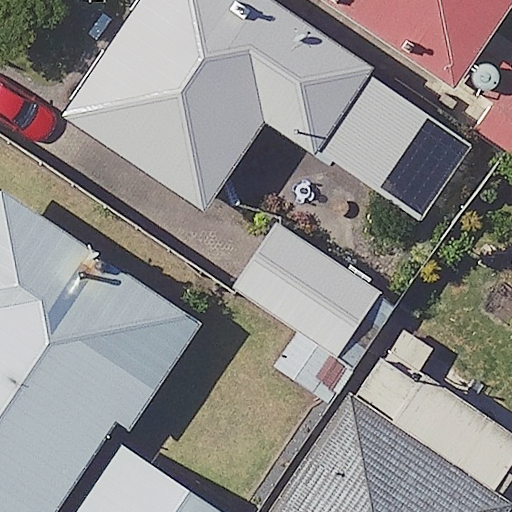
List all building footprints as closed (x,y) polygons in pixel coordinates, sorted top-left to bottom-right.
[(466,122),(276,0),(146,0),(72,117),(210,206),(268,116),(445,229),(500,144),(466,122)] [(511,0),(336,0),(461,81),(511,1),(511,0)] [(500,144),(511,151),(511,49),(466,122),(500,144)] [(202,319),(0,191),(0,511),(54,511),(81,470),(99,482),(202,319)] [(498,511),(511,492),(511,411),(395,335),(278,511),(498,511)] [(230,511),(128,444),(83,511),(230,511)]
